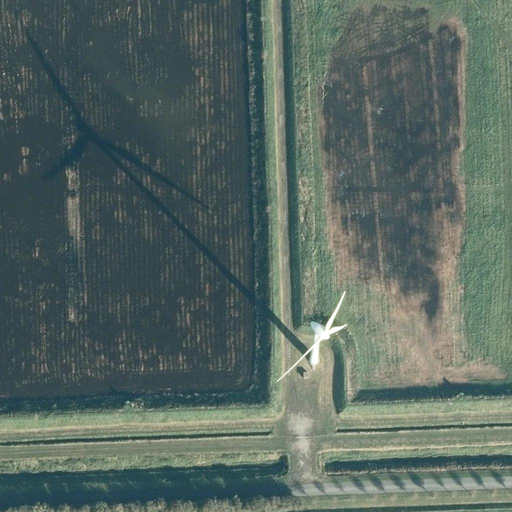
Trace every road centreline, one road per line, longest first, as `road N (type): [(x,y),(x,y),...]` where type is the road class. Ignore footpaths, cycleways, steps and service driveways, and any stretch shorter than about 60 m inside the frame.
road 1 (unclassified): [(511,483),(0,501)]
road 2 (track): [(276,0),(298,491)]
